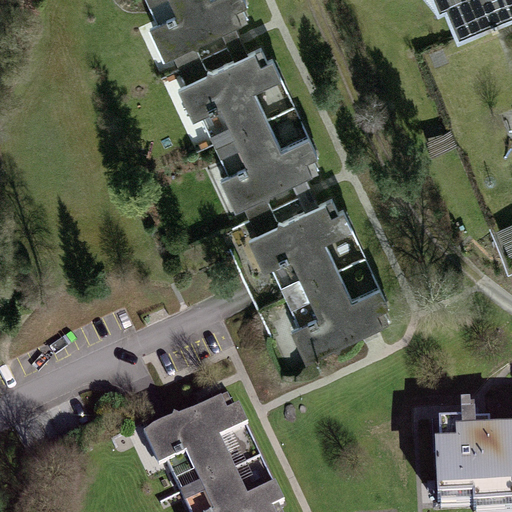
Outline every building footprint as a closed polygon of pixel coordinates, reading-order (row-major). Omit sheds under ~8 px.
[(194,0),(201,18),(180,26),(193,59),(270,30),(258,0),(194,0)] [(511,0),(432,0),(438,7),(447,3),(459,34),(511,13),(511,0)] [(287,56),(209,86),(227,134),(250,125),(266,166),(245,174),(258,207),(334,178),(319,139),(299,147),(284,109),(304,101),(287,56)] [(361,208),(283,238),(302,286),(324,277),(340,318),(319,326),(332,359),(409,330),(394,291),(373,299),(358,261),(379,253),(361,208)] [(511,263),(511,225),(498,232),(511,263)] [(283,511),(229,395),(145,434),(160,466),(169,462),(192,511),(283,511)] [(511,426),(434,428),(436,508),(511,506),(511,426)]
